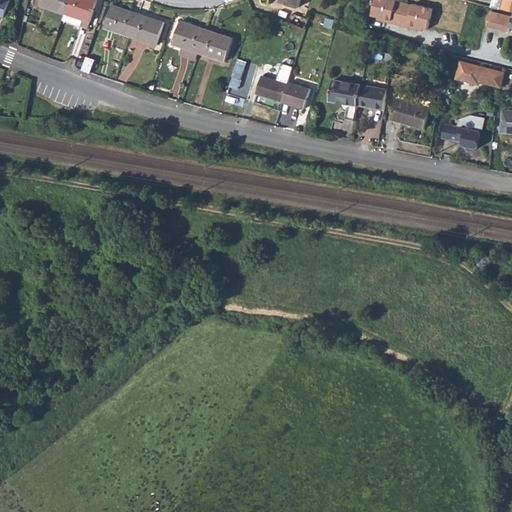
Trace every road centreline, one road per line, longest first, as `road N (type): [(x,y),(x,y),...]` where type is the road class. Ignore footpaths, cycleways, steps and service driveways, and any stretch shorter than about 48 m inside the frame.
road 1 (track): [(511,310),(454,260),(412,248),(0,172)]
road 2 (residential): [(511,184),(180,118),(0,54)]
